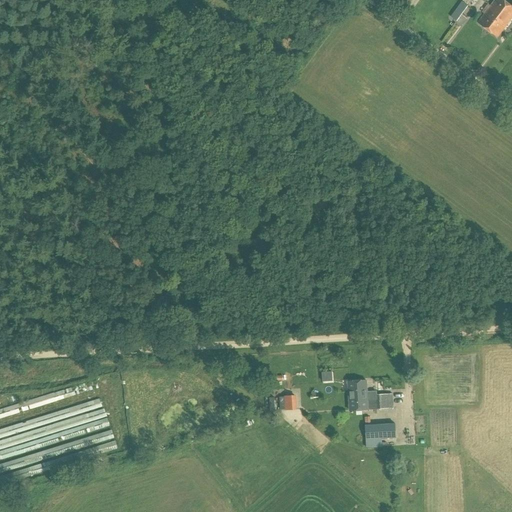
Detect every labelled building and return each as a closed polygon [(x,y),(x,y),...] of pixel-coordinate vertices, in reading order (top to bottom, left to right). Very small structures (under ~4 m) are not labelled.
[(495,0),(488,9),(507,24),(511,17),(511,6),(503,0),(495,0)] [(450,17),(457,21),(468,6),(461,1),(450,17)] [(478,23),(497,38),(507,24),(488,9),(478,23)] [(459,62),(474,62),(474,50),(459,50),(459,62)] [(0,418),(98,388),(96,380),(0,409),(0,418)] [(393,408),(392,394),(375,395),(375,393),(367,394),(367,381),(348,382),(350,411),(393,408)] [(296,410),(296,395),(284,396),(285,410),(285,411),(296,410)] [(0,438),(102,407),(100,399),(0,429),(0,438)] [(0,441),(0,449),(107,417),(105,409),(0,441)] [(364,425),(366,448),(381,447),(380,440),(396,439),(395,423),(370,425),(370,417),(364,417),(365,425),(364,425)] [(0,451),(0,460),(110,426),(108,418),(0,451)] [(111,430),(0,464),(0,473),(114,438),(111,430)] [(0,476),(0,485),(118,449),(115,441),(0,476)]
